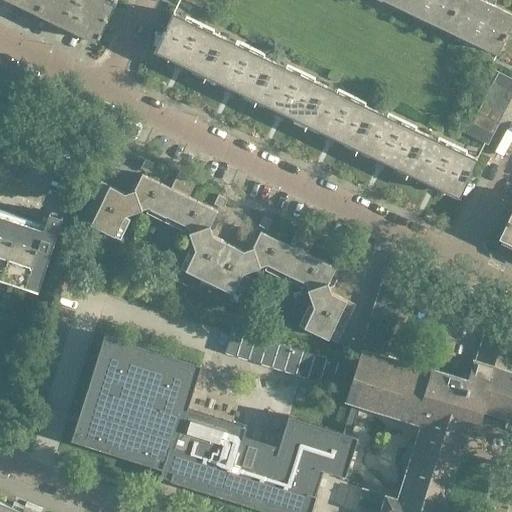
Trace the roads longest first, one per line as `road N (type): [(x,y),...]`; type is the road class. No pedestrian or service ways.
road 1 (residential): [(466,257),(114,84)]
road 2 (residential): [(119,511),(0,460)]
road 3 (residential): [(114,84),(0,30)]
